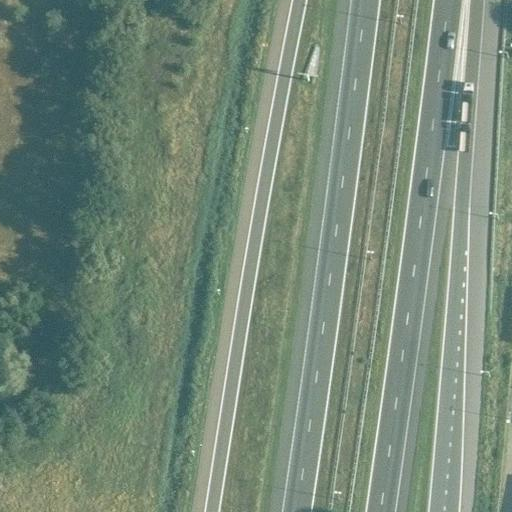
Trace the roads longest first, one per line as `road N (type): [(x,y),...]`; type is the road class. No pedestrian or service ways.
road 1 (motorway): [(300,0),(203,511)]
road 2 (motorway): [(367,0),(288,511)]
road 3 (motorway): [(375,511),(447,0)]
road 4 (motorway): [(436,511),(465,145),(465,0)]
